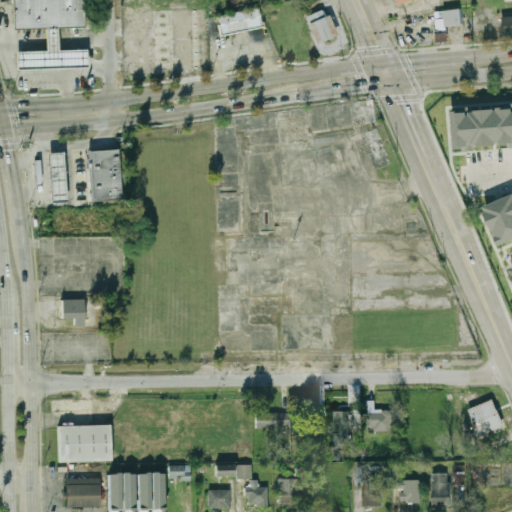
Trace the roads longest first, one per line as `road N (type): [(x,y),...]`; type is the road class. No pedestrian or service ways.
road 1 (residential): [(9,388),(511,376)]
road 2 (secondary): [(386,62),(113,98)]
road 3 (secondary): [(6,132),(279,99)]
road 4 (secondary): [(35,475),(28,256)]
road 5 (secondary): [(511,363),(437,181)]
road 6 (secondary): [(0,200),(11,323)]
road 7 (secondary): [(9,388),(10,511)]
road 8 (residential): [(112,120),(114,0)]
